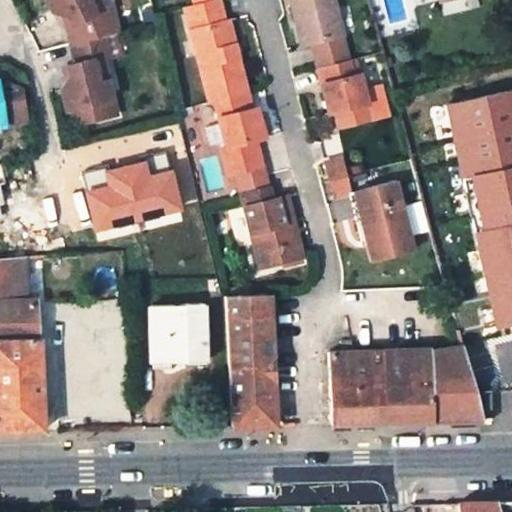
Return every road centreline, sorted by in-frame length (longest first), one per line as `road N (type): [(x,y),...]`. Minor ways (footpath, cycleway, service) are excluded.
road 1 (secondary): [(386,462),(0,475)]
road 2 (residential): [(0,1),(26,60),(46,147)]
road 3 (secondary): [(511,460),(386,462)]
